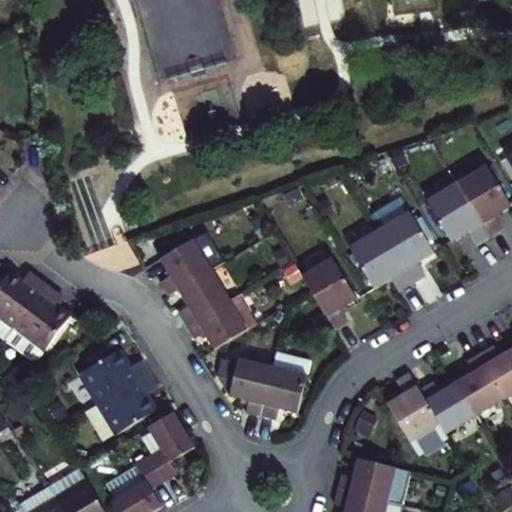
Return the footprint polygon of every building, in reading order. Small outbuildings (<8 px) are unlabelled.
[(511,154),(506,158),(501,161),(511,180),(511,154)] [(487,166),(457,184),(487,236),(501,228),(493,215),(510,205),(487,166)] [(487,236),(457,184),(427,202),(450,241),(467,230),(475,243),(487,236)] [(379,230),(411,282),(424,274),(416,261),(432,251),(409,213),(379,230)] [(411,282),(379,230),(350,248),(373,287),(390,277),(398,290),(411,282)] [(170,297),(180,291),(213,271),(195,241),(162,261),(172,277),(161,284),(170,297)] [(332,258),(302,277),(312,293),(333,329),(346,321),(338,308),(355,297),(332,258)] [(179,314),(188,326),(231,300),(213,271),(180,291),(190,308),(179,314)] [(0,328),(8,335),(40,291),(28,282),(25,286),(19,283),(17,286),(5,278),(0,284),(0,328)] [(52,311),(54,308),(48,304),(51,299),(40,291),(8,335),(36,356),(63,320),(52,311)] [(54,302),(51,299),(48,304),(54,308),(57,304),(54,302)] [(215,351),(249,330),(231,300),(188,326),(195,340),(205,334),(215,351)] [(0,346),(8,335),(0,328),(0,346)] [(36,356),(8,335),(0,346),(0,347),(23,365),(31,364),(36,356)] [(511,396),(511,351),(500,359),(494,348),(481,356),(507,400),(511,396)] [(277,354),(273,369),(261,419),(276,423),(279,411),(298,415),(307,377),(311,362),(277,354)] [(507,400),(481,356),(468,364),(474,374),(457,384),(477,418),(507,400)] [(223,357),(219,374),(230,399),(250,403),(246,416),(261,419),(273,369),(239,360),(223,357)] [(79,382),(96,411),(148,380),(140,368),(128,376),(123,367),(117,358),(79,382)] [(446,436),(420,392),(410,375),(397,384),(405,397),(387,407),(418,459),(449,440),(446,436)] [(148,380),(96,411),(84,418),(101,445),(112,438),(115,442),(154,418),(149,410),(143,401),(155,392),(148,380)] [(433,384),(420,392),(446,436),(477,418),(457,384),(439,395),(433,384)] [(173,417),(146,434),(159,456),(148,464),(163,488),(176,480),(169,469),(177,464),(195,452),(173,417)] [(397,469),(358,459),(353,479),(342,475),(338,490),(403,506),(411,473),(397,469)] [(148,464),(133,472),(143,488),(109,510),(110,511),(158,511),(149,497),(155,493),(163,488),(148,464)] [(47,489),(60,511),(103,511),(77,470),(47,489)] [(60,511),(47,489),(17,508),(19,511),(60,511)] [(401,511),(403,506),(338,490),(334,504),(346,507),(344,511),(401,511)]
